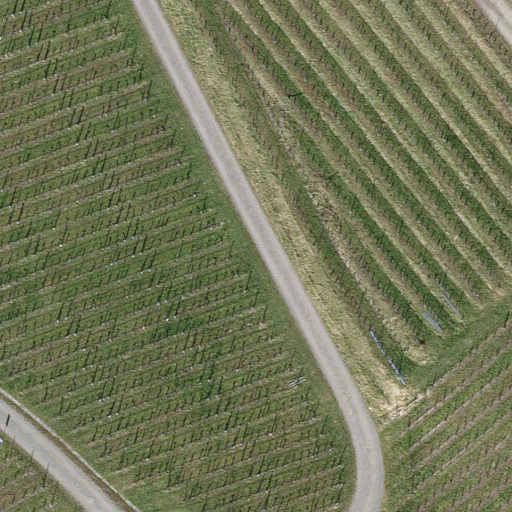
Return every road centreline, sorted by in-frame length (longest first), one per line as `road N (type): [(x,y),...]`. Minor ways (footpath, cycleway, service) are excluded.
road 1 (track): [(362,511),(351,411),(151,0)]
road 2 (track): [(98,511),(0,420)]
